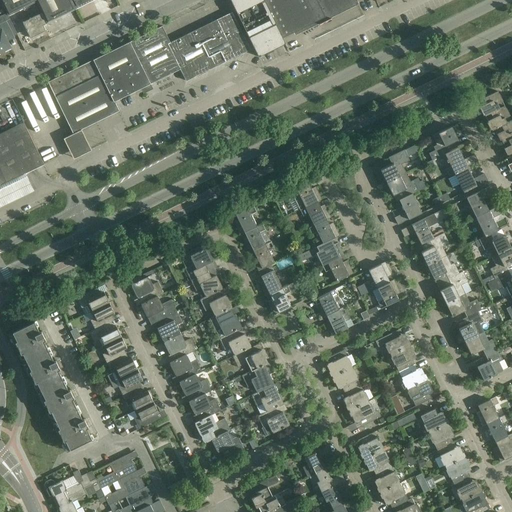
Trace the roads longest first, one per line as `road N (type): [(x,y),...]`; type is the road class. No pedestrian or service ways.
road 1 (residential): [(215,481),(112,284),(218,228),(283,366)]
road 2 (tertiary): [(500,0),(79,207)]
road 3 (tertiary): [(91,231),(511,26)]
road 4 (unclassified): [(0,203),(417,0)]
road 5 (residential): [(397,246),(356,165),(464,112),(511,212)]
road 6 (unclassified): [(0,92),(191,0)]
road 7 (residential): [(108,442),(47,319)]
road 8 (residential): [(397,246),(374,257),(363,253),(322,171)]
